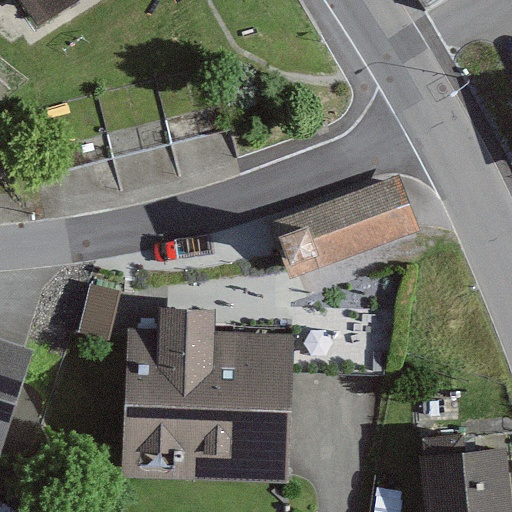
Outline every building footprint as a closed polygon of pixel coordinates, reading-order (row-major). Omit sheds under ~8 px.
[(19,0),(35,24),(71,0),(19,0)] [(52,176),(229,132),(213,67),(36,111),(52,176)] [(399,178),(272,222),(291,276),(418,232),(399,178)] [(91,284),(79,334),(109,341),(120,291),(91,284)] [(160,332),(129,331),(123,476),(287,483),(294,333),(218,330),(219,309),(161,306),(160,332)] [(0,455),(2,456),(36,351),(0,339),(0,455)] [(468,433),(419,438),(426,511),(510,511),(504,450),(470,453),(468,433)]
